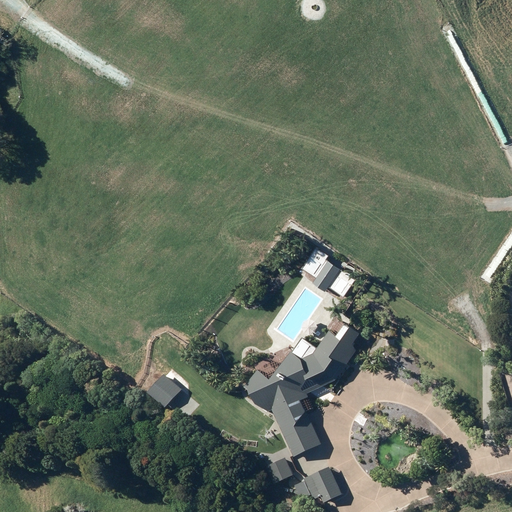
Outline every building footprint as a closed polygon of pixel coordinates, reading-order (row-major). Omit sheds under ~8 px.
[(354,281),(312,251),(300,268),(314,278),(311,282),(325,292),(329,287),(343,297),(354,281)] [(316,350),(301,338),(267,377),(255,369),(241,387),(241,388),(242,390),(242,391),(242,392),(243,393),(243,394),(244,395),(244,396),(245,397),(246,398),(246,399),(247,400),(248,401),(249,402),(249,403),(250,403),(251,404),(252,405),(253,405),(253,406),(254,407),(255,407),(256,408),(257,408),(258,409),(259,409),(260,410),(261,410),(262,410),(263,411),(264,411),(265,411),(267,411),(270,411),(290,457),(321,443),(302,400),(307,398),(305,392),(330,381),(361,334),(337,318),(316,350)] [(181,389),(163,372),(144,394),(162,410),(181,389)] [(293,475),(286,457),(266,464),(272,482),(293,475)] [(342,494),(330,466),(302,479),(303,480),(292,485),(298,499),(308,494),(310,500),(318,496),(321,503),(342,494)]
